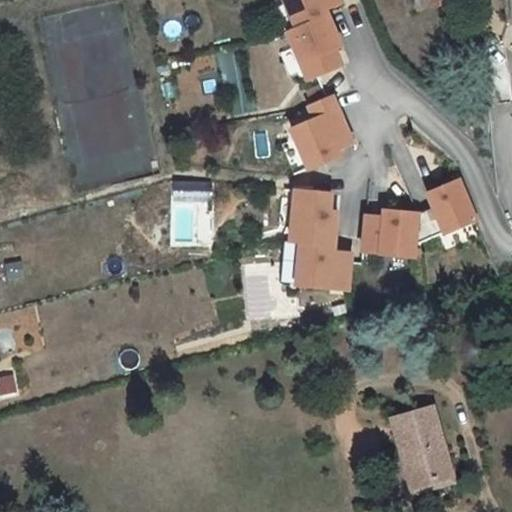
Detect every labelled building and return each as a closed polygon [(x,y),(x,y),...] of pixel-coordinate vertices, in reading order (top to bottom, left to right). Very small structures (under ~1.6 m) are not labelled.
[(288,32),(308,79),(334,69),(328,52),(335,50),(342,47),(323,2),(329,0),(285,0),(297,28),(288,32)] [(419,6),(394,12),(397,23),(423,17),(419,6)] [(456,51),(471,114),(492,109),(478,46),(456,51)] [(328,52),(334,69),(342,66),(335,50),(328,52)] [(309,110),(313,119),(322,115),(322,116),(338,110),(334,100),(309,110)] [(313,119),(290,128),(307,169),(339,156),(336,149),(333,142),(349,136),(338,110),(322,116),(322,115),(313,119)] [(333,142),(336,149),(352,143),(349,136),(333,142)] [(363,224),(360,252),(412,258),(413,246),(474,222),(457,182),(426,194),(431,208),(416,214),(382,211),(381,226),(363,224)] [(321,210),(323,193),(295,190),(288,241),(298,242),(294,285),(345,289),(348,261),(331,259),(331,252),(336,212),(328,211),(321,210)] [(323,193),(321,210),(328,211),(330,193),(323,193)] [(331,252),(331,259),(348,261),(349,254),(331,252)] [(409,490),(454,477),(434,406),(389,419),(409,490)]
